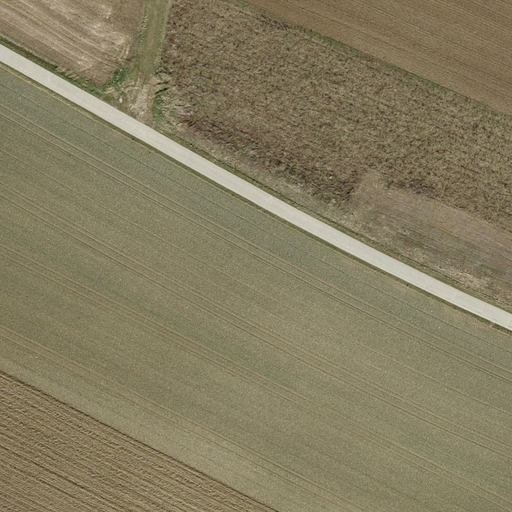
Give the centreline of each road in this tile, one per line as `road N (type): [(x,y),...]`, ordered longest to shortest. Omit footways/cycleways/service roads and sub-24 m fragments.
road 1 (track): [(511,321),(281,207),(0,50)]
road 2 (track): [(158,0),(145,73),(125,121)]
